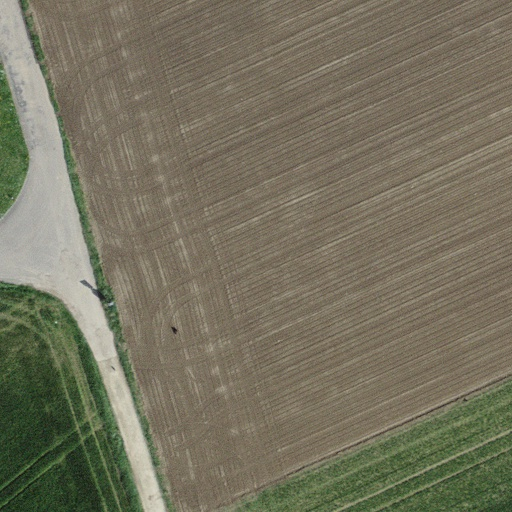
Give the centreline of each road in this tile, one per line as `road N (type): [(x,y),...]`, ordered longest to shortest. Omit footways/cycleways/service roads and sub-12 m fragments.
road 1 (residential): [(74,279),(0,23)]
road 2 (track): [(144,511),(74,279)]
